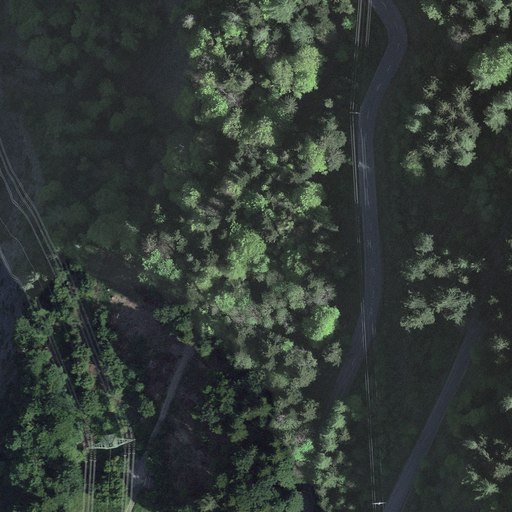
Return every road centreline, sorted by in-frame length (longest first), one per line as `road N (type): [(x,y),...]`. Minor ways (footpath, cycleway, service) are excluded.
road 1 (track): [(128,511),(202,293),(231,274),(246,247),(274,156),(293,136),(309,87),(343,38),(325,0)]
road 2 (tertiary): [(380,0),(398,40),(365,129),(372,295),(305,511)]
road 3 (tertiary): [(511,218),(462,359),(388,511)]
